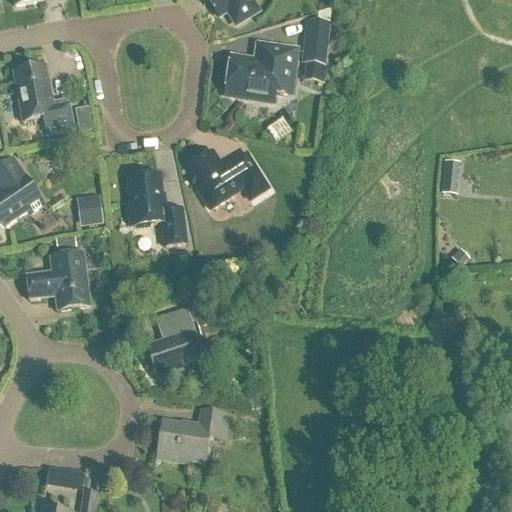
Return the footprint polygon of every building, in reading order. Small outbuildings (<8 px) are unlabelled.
[(13,0),(15,12),(43,8),(41,0),(13,0)] [(155,0),(156,9),(179,8),(178,0),(155,0)] [(204,0),(219,22),(230,15),(239,29),(257,17),(249,4),(255,0),(204,0)] [(306,68),(325,71),(329,29),(311,27),(306,68)] [(226,102),(273,109),(275,99),(290,102),(297,57),(258,51),(255,67),(232,63),(226,102)] [(23,129),(44,124),(46,139),(74,134),(69,109),(53,113),(45,72),(13,79),(23,129)] [(88,113),(75,115),(79,139),(93,136),(88,113)] [(278,148),(295,138),(286,123),(269,134),(278,148)] [(268,195),(246,160),(223,175),(212,158),(188,173),(200,191),(196,193),(210,216),(243,195),(250,206),(268,195)] [(12,165),(0,172),(0,194),(2,198),(0,199),(0,231),(3,229),(5,232),(28,216),(31,219),(43,211),(32,193),(12,165)] [(445,168),(443,185),(459,187),(461,170),(445,168)] [(129,211),(131,233),(135,233),(137,235),(150,233),(152,230),(162,229),(165,253),(185,251),(181,215),(166,217),(164,207),(160,207),(157,182),(129,185),(132,211),(129,211)] [(76,203),(79,233),(101,230),(99,201),(76,203)] [(452,262),(460,271),(466,265),(458,257),(452,262)] [(55,303),(57,317),(90,313),(83,259),(49,264),(51,278),(26,282),(29,306),(55,303)] [(157,386),(176,380),(175,377),(198,369),(188,342),(195,339),(191,327),(190,325),(187,315),(157,325),(165,349),(146,355),(150,364),(157,386)] [(202,418),(199,434),(163,428),(157,465),(189,470),(190,467),(204,469),(208,444),(225,447),(229,422),(202,418)] [(60,475),(48,474),(47,486),(58,488),(60,475)] [(95,511),(97,500),(88,499),(83,498),(81,511),(95,511)]
